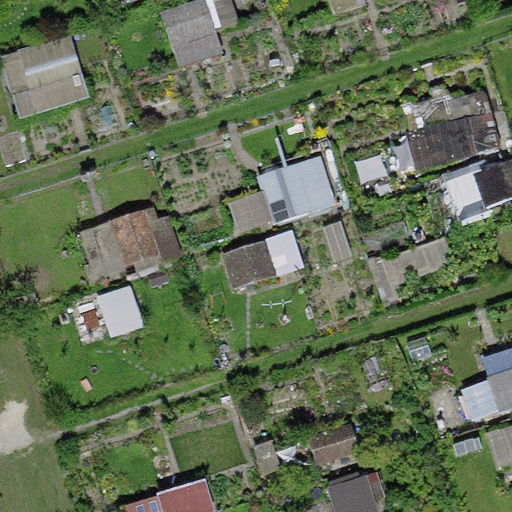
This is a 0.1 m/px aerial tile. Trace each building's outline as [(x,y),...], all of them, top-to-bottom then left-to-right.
[(186,68),(237,51),(219,0),(202,0),(167,12),(186,68)] [(7,56),(26,119),(99,97),(80,34),(7,56)] [(511,200),(511,159),(487,106),(410,142),(426,175),(447,165),(472,218),(511,200)] [(329,155),(266,176),(282,224),(345,203),(329,155)] [(168,207),(121,225),(140,275),(187,256),(168,207)] [(300,235),(236,250),(245,284),(308,269),(300,235)] [(454,239),(381,256),(390,295),(463,279),(454,239)] [(472,389),(479,417),(511,408),(511,347),(491,352),(499,382),(472,389)] [(374,475),(336,488),(344,511),(384,511),(386,511),(374,475)] [(222,511),(214,481),(126,505),(128,511),(222,511)]
